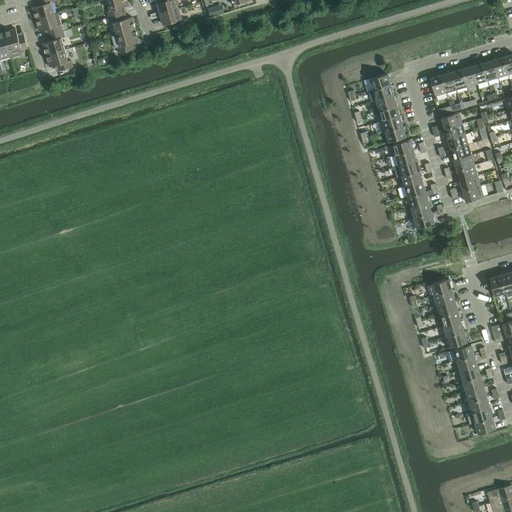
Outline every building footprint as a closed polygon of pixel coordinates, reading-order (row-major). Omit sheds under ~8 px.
[(38,0),(40,5),(32,7),(36,19),(54,14),(51,3),(59,0),(38,0)] [(127,0),(107,0),(110,10),(107,11),(109,17),(123,13),(121,8),(129,5),(127,0)] [(176,0),(169,0),(157,4),(160,12),(161,11),(162,13),(179,9),(176,0)] [(215,7),(208,9),(210,17),(217,15),(215,7)] [(157,17),(161,16),(163,25),(171,23),(172,23),(175,23),(176,21),(182,19),(179,9),(162,13),(161,11),(160,12),(156,13),(157,17)] [(123,13),(109,17),(111,24),(114,23),(117,34),(136,29),(132,17),(125,19),(123,13)] [(54,14),(36,19),(39,31),(47,29),(49,35),(63,31),(61,25),(58,26),(54,14)] [(16,29),(4,32),(9,51),(21,47),(21,50),(28,48),(24,34),(18,36),(16,29)] [(136,29),(117,34),(117,35),(111,36),(115,48),(118,48),(119,53),(133,49),(132,43),(139,41),(136,29)] [(43,43),(46,55),(65,50),(61,38),(64,37),(63,31),(49,35),(50,41),(43,43)] [(0,63),(0,64),(0,62),(0,60),(11,57),(9,51),(4,32),(0,33),(0,63)] [(65,50),(46,55),(50,67),(57,65),(59,71),(73,67),(71,60),(68,61),(65,50)] [(511,54),(503,57),(508,75),(511,73),(511,54)] [(503,57),(493,60),(498,78),(508,75),(503,57)] [(493,60),(482,63),(488,81),(498,78),(493,60)] [(482,63),(472,66),(477,84),(488,81),(482,63)] [(472,66),(462,69),(467,87),(477,84),(472,66)] [(462,69),(451,72),(457,90),(467,87),(462,69)] [(451,72),(441,75),(446,93),(457,90),(451,72)] [(370,79),(373,90),(391,85),(388,74),(370,79)] [(446,93),(441,75),(430,78),(435,96),(446,93)] [(391,85),(373,90),(369,91),(372,101),(376,100),(394,95),(391,85)] [(394,95),(376,100),(379,111),(397,105),(394,95)] [(397,105),(379,111),(382,121),(400,116),(397,105)] [(441,118),(445,129),(462,124),(459,113),(441,118)] [(400,116),(382,121),(385,131),(403,126),(400,116)] [(462,124),(445,129),(448,139),(465,134),(462,124)] [(403,126),(385,131),(388,142),(406,137),(403,126)] [(465,134),(448,139),(451,150),(468,144),(465,134)] [(392,144),(396,155),(413,150),(410,139),(392,144)] [(468,144),(451,150),(454,160),(471,155),(468,144)] [(413,150),(396,155),(399,166),(416,160),(413,150)] [(471,155),(454,160),(457,170),(474,165),(471,155)] [(416,160),(399,166),(394,167),(397,177),(402,176),(419,171),(416,160)] [(474,165),(457,170),(460,181),(477,176),(474,165)] [(419,171),(402,176),(405,186),(422,181),(419,171)] [(477,176),(460,181),(463,191),(480,186),(477,176)] [(422,181),(405,186),(408,197),(425,191),(422,181)] [(480,186),(463,191),(466,202),(484,197),(480,186)] [(425,191),(408,197),(411,207),(428,202),(425,191)] [(428,202),(411,207),(414,217),(431,212),(428,202)] [(431,212),(414,217),(417,228),(435,223),(431,212)] [(511,276),(511,272),(500,275),(506,293),(507,298),(511,296),(511,276)] [(506,293),(500,275),(489,278),(495,296),(506,293)] [(431,284),(434,295),(452,290),(449,279),(431,284)] [(452,290),(434,295),(437,305),(455,300),(452,290)] [(455,300),(437,305),(440,316),(458,311),(455,300)] [(458,311),(440,316),(443,326),(461,321),(458,311)] [(511,320),(503,324),(506,335),(511,332),(511,320)] [(461,321),(443,326),(446,337),(464,331),(461,321)] [(464,331),(446,337),(449,347),(467,342),(464,331)] [(454,350),(457,360),(474,355),(471,344),(454,350)] [(474,355),(457,360),(460,371),(477,366),(474,355)] [(477,366),(460,371),(463,381),(480,376),(477,366)] [(480,376),(463,381),(466,392),(483,386),(480,376)] [(483,386),(466,392),(469,402),(487,397),(483,386)] [(487,397),(469,402),(472,412),(490,407),(487,397)] [(490,407),(472,412),(475,423),(493,417),(490,407)] [(493,417),(475,423),(478,434),(496,428),(493,417)] [(487,492),(490,503),(511,496),(511,486),(511,485),(487,492)] [(511,496),(490,503),(493,511),(496,511),(511,507),(511,496)]
